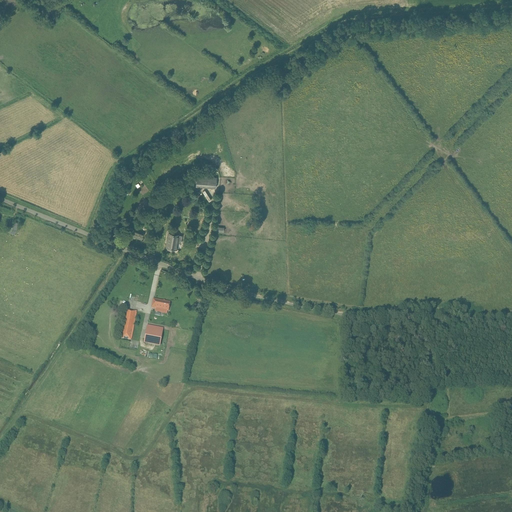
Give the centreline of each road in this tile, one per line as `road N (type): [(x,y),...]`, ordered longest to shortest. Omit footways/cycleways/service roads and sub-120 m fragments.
road 1 (unclassified): [(511,316),(370,315),(231,290),(0,199)]
road 2 (track): [(428,316),(424,455)]
